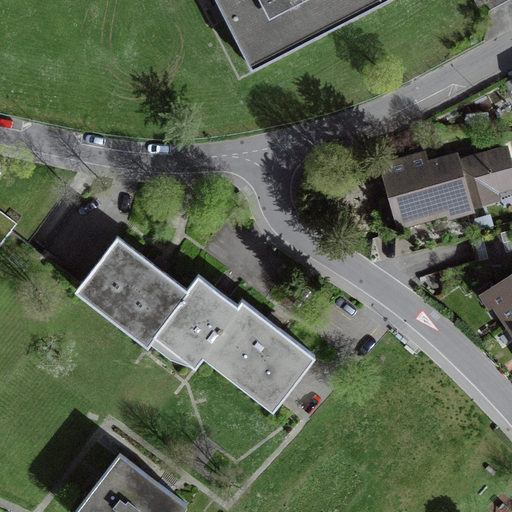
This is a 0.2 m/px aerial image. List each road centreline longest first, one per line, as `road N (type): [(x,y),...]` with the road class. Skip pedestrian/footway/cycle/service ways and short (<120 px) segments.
road 1 (unclassified): [(511,405),(411,307),(288,226),(263,148)]
road 2 (residential): [(511,48),(346,126),(263,148)]
road 3 (residential): [(263,148),(131,156),(0,131)]
